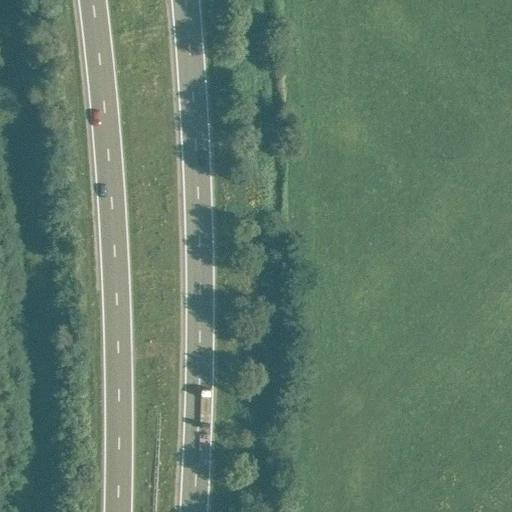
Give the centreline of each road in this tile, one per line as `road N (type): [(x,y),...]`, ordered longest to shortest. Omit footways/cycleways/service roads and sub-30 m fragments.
road 1 (trunk): [(90,0),(112,221),(117,511)]
road 2 (trunk): [(191,511),(198,315),(183,0)]
